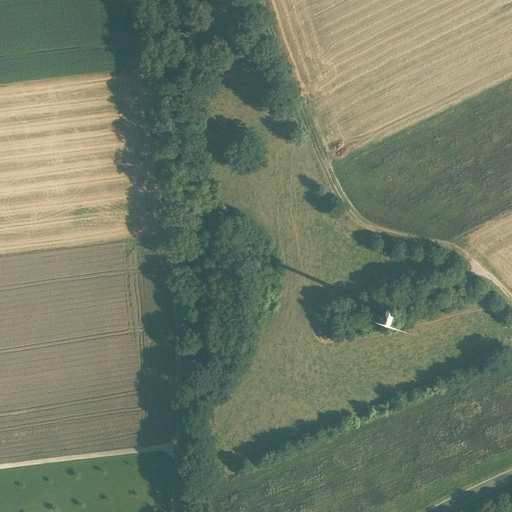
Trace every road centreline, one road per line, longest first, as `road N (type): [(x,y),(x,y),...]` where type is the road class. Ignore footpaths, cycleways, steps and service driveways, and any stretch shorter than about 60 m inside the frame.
road 1 (track): [(172,511),(178,287),(146,0)]
road 2 (track): [(263,0),(303,120),(353,220),(380,238),(458,257),(511,300)]
road 3 (track): [(177,447),(0,468)]
